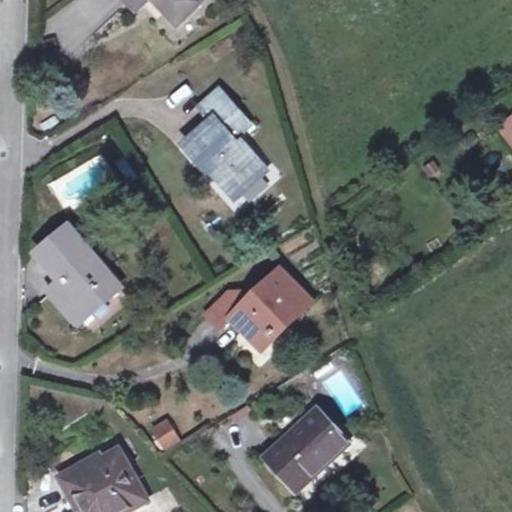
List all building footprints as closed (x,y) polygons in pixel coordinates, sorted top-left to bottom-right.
[(198,0),(125,0),(137,11),(149,0),(151,0),(177,26),(201,3),(198,0)] [(220,94),(203,109),(215,122),(231,108),(220,94)] [(215,122),(187,147),(211,173),(214,171),(237,197),(266,172),(242,145),(238,149),(232,142),(249,126),(231,108),(215,122)] [(70,231),(44,253),(67,280),(52,293),(78,323),(119,289),(70,231)] [(256,298),(234,319),(259,346),(283,322),(287,326),(311,304),(281,273),(256,298)] [(234,319),(256,298),(252,294),(231,294),(209,315),(223,330),(234,319)] [(319,412),(264,457),(293,492),(347,446),(319,412)] [(168,417),(148,429),(162,453),(182,441),(168,417)] [(129,511),(148,501),(120,451),(104,460),(100,454),(59,478),(72,502),(81,497),(85,505),(81,508),(82,510),(83,511),(129,511)] [(85,505),(81,497),(72,502),(78,511),(82,510),(81,508),(85,505)]
